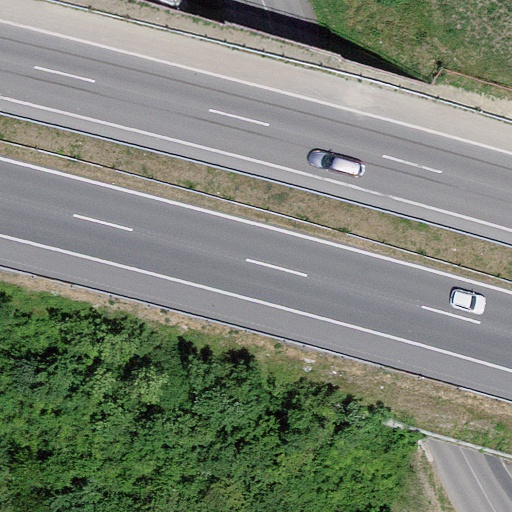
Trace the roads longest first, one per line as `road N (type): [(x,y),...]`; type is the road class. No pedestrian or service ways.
road 1 (tertiary): [(263,0),(500,511)]
road 2 (motorway): [(0,200),(511,335)]
road 3 (motorway): [(511,189),(0,56)]
